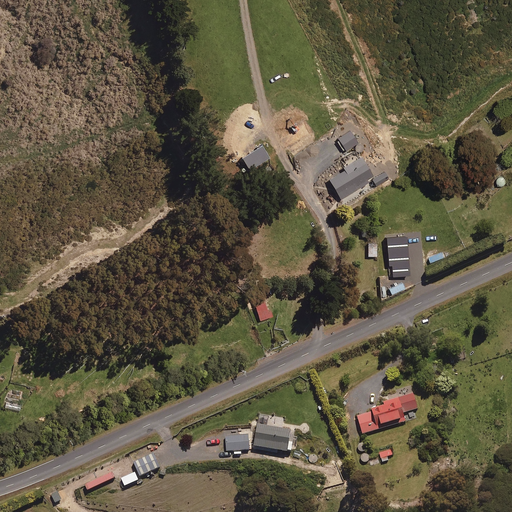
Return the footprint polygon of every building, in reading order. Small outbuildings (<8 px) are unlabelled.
[(358,141),(350,129),(337,138),(346,150),(358,141)] [(269,156),(261,144),(241,156),(249,168),(269,156)] [(375,177),(361,154),(342,166),(343,168),(327,178),(340,198),(375,177)] [(376,255),(376,241),(367,242),(367,255),(376,255)] [(445,261),(442,253),(429,258),(432,266),(445,261)] [(409,273),(408,257),(390,258),(391,275),(409,273)] [(266,296),(252,301),(259,319),(272,314),(266,296)] [(418,408),(414,393),(384,402),(385,405),(372,409),(373,411),(357,416),(363,434),(383,428),(382,425),(400,419),(401,423),(406,421),(404,413),(418,408)] [(272,417),(260,415),(255,446),(292,452),(293,442),(290,442),(292,430),(270,427),(272,417)] [(249,434),(227,436),(228,451),(250,449),(249,434)] [(393,455),(391,450),(379,453),(382,462),(389,460),(387,456),(393,455)] [(160,467),(154,453),(134,462),(140,476),(160,467)]
